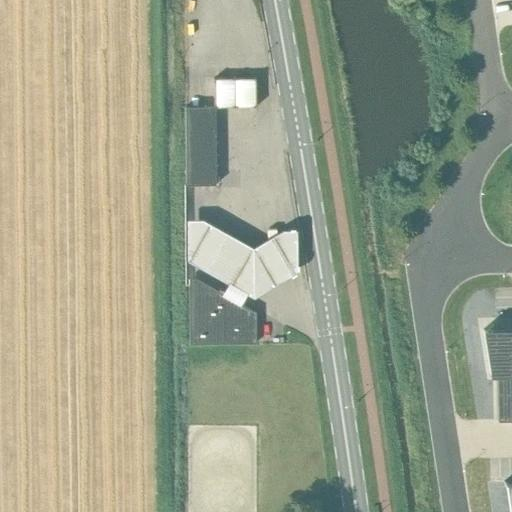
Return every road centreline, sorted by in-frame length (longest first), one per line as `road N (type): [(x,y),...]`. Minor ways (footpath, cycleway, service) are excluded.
road 1 (tertiary): [(355,511),(273,0)]
road 2 (residential): [(435,257),(426,324),(455,511)]
road 3 (residential): [(495,116),(435,257)]
